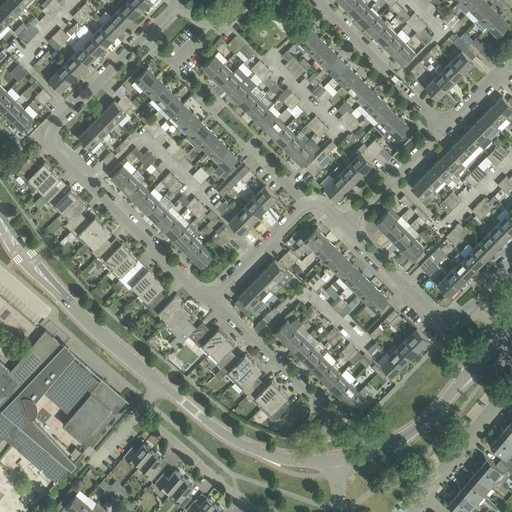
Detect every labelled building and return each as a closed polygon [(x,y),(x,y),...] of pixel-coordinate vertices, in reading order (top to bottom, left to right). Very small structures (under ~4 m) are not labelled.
[(15,15),(24,6),(18,0),(6,0),(3,3),(15,15)] [(50,2),(51,0),(45,0),(41,4),(44,7),(46,6),(54,15),(59,11),(50,2)] [(61,0),(51,0),(50,2),(59,11),(64,6),(60,2),(61,0)] [(133,19),(142,10),(132,0),(120,0),(117,3),(121,7),(133,19)] [(151,0),(150,0),(132,0),(142,10),(151,0)] [(349,10),(358,0),(340,0),(340,1),(349,10)] [(358,19),(370,7),(363,0),(358,0),(349,10),(358,19)] [(461,0),(470,8),(478,0),(461,0)] [(479,17),(491,5),(485,0),(478,0),(470,8),(479,17)] [(0,17),(6,24),(15,15),(3,3),(0,6),(0,17)] [(80,8),(89,17),(94,12),(85,3),(80,8)] [(488,26),(500,14),(491,5),(479,17),(474,22),(483,31),(488,26)] [(51,19),(54,15),(46,6),(44,7),(42,10),(51,19)] [(124,28),(133,19),(121,7),(112,16),(124,28)] [(367,27),(379,16),(370,7),(358,19),(367,27)] [(85,21),(89,17),(80,8),(76,12),(85,21)] [(446,23),(455,14),(450,10),(441,19),(446,23)] [(81,25),(85,21),(76,12),(72,16),(81,25)] [(410,25),(419,16),(415,12),(406,21),(410,25)] [(450,28),(459,19),(455,14),(446,23),(450,28)] [(497,35),(509,23),(500,14),(488,26),(497,35)] [(115,37),(124,28),(112,16),(103,25),(115,37)] [(376,36),(388,25),(379,16),(367,27),(376,36)] [(414,29),(423,20),(419,16),(410,25),(414,29)] [(450,28),(454,32),(463,23),(459,19),(450,28)] [(423,29),(427,25),(423,20),(414,29),(416,32),(414,34),(425,45),(432,38),(423,29)] [(39,31),(34,26),(30,22),(25,27),(34,36),(39,31)] [(106,46),(115,37),(103,25),(94,34),(106,46)] [(385,45),(397,33),(388,25),(376,36),(385,45)] [(31,39),(34,36),(25,27),(21,30),(31,39)] [(303,53),(308,49),(320,37),(311,28),(312,27),(311,27),(294,44),(303,53)] [(69,37),(65,33),(60,28),(56,32),(65,41),(69,37)] [(26,44),(31,39),(21,30),(17,35),(26,44)] [(61,46),(65,41),(56,32),(51,37),(61,46)] [(394,54),(406,42),(397,33),(385,45),(394,54)] [(97,55),(106,46),(94,34),(85,43),(97,55)] [(236,35),(231,40),(240,49),(245,45),(236,35)] [(467,46),(468,45),(458,36),(453,41),(462,50),(453,59),(465,71),(474,62),(472,60),(472,59),(476,55),(467,46)] [(57,50),(61,46),(51,37),(48,41),(57,50)] [(317,58),(328,46),(320,37),(308,49),(317,58)] [(97,55),(85,43),(80,38),(71,47),(76,52),(88,63),(97,55)] [(480,51),(484,47),(475,38),(471,43),(480,51)] [(406,42),(394,54),(403,63),(415,52),(406,42)] [(476,55),(480,51),(471,43),(468,45),(467,46),(476,55)] [(240,49),(240,50),(248,58),(253,53),(245,45),(240,49)] [(326,67),(337,55),(328,46),(317,58),(326,67)] [(428,53),(431,56),(437,50),(434,46),(428,53)] [(79,72),(88,63),(76,52),(67,61),(79,72)] [(425,61),(431,56),(428,53),(422,58),(425,61)] [(212,75),(224,63),(215,54),(203,66),(212,75)] [(44,55),(38,61),(41,64),(47,58),(44,55)] [(335,76),(346,64),(337,55),(326,67),(335,76)] [(289,69),(298,60),(293,56),(284,65),(289,69)] [(264,64),(260,60),(260,59),(251,68),(255,72),(264,64)] [(302,65),(306,69),(311,64),(306,59),(301,64),(298,60),(289,69),(293,74),(302,65)] [(455,80),(465,71),(453,59),(444,68),(455,80)] [(70,81),(79,72),(67,61),(59,70),(70,81)] [(410,70),(415,75),(424,66),(419,61),(410,70)] [(14,77),(23,68),(19,63),(10,72),(14,77)] [(221,84),(233,72),(224,63),(212,75),(221,84)] [(259,77),(268,68),(264,64),(255,72),(259,77)] [(344,84),(355,73),(346,64),(335,76),(344,84)] [(455,80),(444,68),(439,64),(431,73),(435,77),(447,89),(455,80)] [(297,78),(306,69),(302,65),(293,74),(297,78)] [(145,88),(157,76),(148,68),(149,67),(148,66),(135,79),(145,88)] [(230,93),(242,81),(248,75),(239,67),(233,72),(221,84),(230,93)] [(18,81),(27,72),(23,68),(14,77),(18,81)] [(264,81),(269,76),(273,72),(268,68),(259,77),(264,81)] [(61,91),(70,81),(59,70),(49,79),(61,91)] [(314,73),(308,80),(310,82),(316,76),(314,73)] [(352,93),(364,82),(355,73),(344,84),(352,93)] [(251,90),(257,84),(248,75),(242,81),(230,93),(239,102),(251,90)] [(154,97),(166,85),(157,76),(145,88),(154,97)] [(438,98),(447,89),(435,77),(426,86),(438,98)] [(315,95),(324,86),(319,82),(310,91),(315,95)] [(361,102),(373,90),(364,82),(352,93),(361,102)] [(163,106),(175,94),(166,85),(154,97),(163,106)] [(319,100),(328,91),(324,86),(315,95),(319,100)] [(283,100),(292,91),(288,87),(279,96),(283,100)] [(39,92),(48,101),(52,97),(43,88),(39,92)] [(260,99),(251,90),(239,102),(248,111),(260,99)] [(370,111),(382,99),(373,90),(361,102),(370,111)] [(0,107),(4,112),(16,100),(7,91),(0,97),(0,107)] [(287,105),(296,96),(292,91),(283,100),(287,105)] [(323,104),(328,99),(332,95),(328,91),(319,100),(323,104)] [(44,105),(48,101),(39,92),(35,96),(44,105)] [(130,107),(134,103),(125,94),(121,98),(130,107)] [(172,115),(183,103),(175,94),(163,106),(172,115)] [(511,96),(508,101),(502,95),(493,105),(505,116),(511,109),(511,96)] [(291,109),(296,104),(301,100),(296,96),(287,105),(291,109)] [(134,111),(130,107),(121,98),(117,102),(115,100),(105,109),(117,121),(122,116),(126,111),(130,115),(134,111)] [(257,120),(269,108),(260,99),(248,111),(257,120)] [(379,120),(391,108),(382,99),(370,111),(379,120)] [(13,121),(25,109),(16,100),(4,112),(13,121)] [(134,111),(138,107),(134,103),(130,107),(134,111)] [(181,124),(193,112),(183,103),(172,115),(181,124)] [(496,126),(505,116),(493,105),(484,114),(496,126)] [(266,129),(278,117),(269,108),(257,120),(266,129)] [(388,129),(400,117),(391,108),(379,120),(388,129)] [(25,109),(13,121),(22,130),(34,118),(25,109)] [(108,130),(117,121),(105,109),(96,119),(108,130)] [(343,123),(352,114),(347,109),(338,118),(343,123)] [(190,133),(202,121),(193,112),(181,124),(190,133)] [(347,128),(356,119),(352,114),(343,123),(347,128)] [(487,134),(496,126),(484,114),(475,122),(487,134)] [(143,115),(140,118),(146,123),(143,126),(147,130),(156,121),(152,117),(149,120),(143,115)] [(311,128),(320,119),(316,115),(307,124),(311,128)] [(275,138),(287,126),(278,117),(266,129),(275,138)] [(400,117),(388,129),(398,138),(409,126),(400,117)] [(100,139),(108,130),(96,119),(88,127),(100,139)] [(315,133),(324,124),(320,119),(311,128),(315,133)] [(347,128),(350,131),(351,131),(360,122),(356,119),(347,128)] [(152,135),(161,126),(156,121),(147,130),(152,135)] [(198,142),(210,130),(202,121),(190,133),(186,137),(194,146),(198,142)] [(478,144),(487,134),(475,122),(466,132),(478,144)] [(320,137),(324,133),(329,128),(324,124),(315,133),(320,137)] [(156,139),(160,134),(165,130),(161,126),(152,135),(156,139)] [(284,147),(296,135),(287,126),(275,138),(284,147)] [(90,148),(100,139),(88,127),(79,136),(78,135),(77,136),(90,148)] [(208,151),(220,139),(210,130),(198,142),(208,151)] [(469,152),(478,144),(466,132),(458,140),(469,152)] [(293,156),(305,144),(296,135),(284,147),(293,156)] [(121,143),(124,146),(130,140),(127,137),(121,143)] [(217,160),(228,148),(220,139),(208,151),(217,160)] [(379,153),(384,148),(375,139),(370,144),(379,153)] [(170,153),(179,144),(175,140),(166,149),(170,153)] [(327,154),(336,145),(332,140),(323,149),(327,154)] [(460,162),(469,152),(458,140),(448,150),(460,162)] [(119,152),(124,146),(121,143),(115,149),(119,152)] [(509,152),(505,149),(500,143),(495,148),(504,157),(509,152)] [(174,157),(183,148),(179,144),(170,153),(174,157)] [(302,165),(314,153),(305,144),(293,156),(302,165)] [(366,148),(367,147),(363,144),(359,148),(358,148),(348,157),(352,161),(364,172),(373,163),(371,161),(375,157),(366,148)] [(375,157),(379,153),(370,144),(367,147),(366,148),(375,157)] [(179,162),(184,156),(188,152),(183,148),(174,157),(179,162)] [(224,178),(230,172),(231,172),(240,163),(235,159),(238,157),(228,148),(217,160),(220,163),(215,169),(224,178)] [(500,161),(504,157),(495,148),(491,152),(500,161)] [(143,163),(152,153),(148,149),(139,159),(143,163)] [(319,163),(327,154),(323,149),(305,167),(310,172),(319,163)] [(452,170),(460,162),(448,150),(440,158),(452,170)] [(107,164),(116,155),(111,151),(102,160),(107,164)] [(496,165),(500,161),(491,152),(487,156),(496,165)] [(147,167),(151,163),(156,158),(152,153),(143,163),(147,167)] [(33,189),(36,186),(53,169),(44,161),(39,167),(29,157),(15,171),(26,182),(25,182),(33,189)] [(455,173),(452,170),(440,158),(431,168),(442,179),(443,179),(448,183),(452,187),(460,178),(455,173)] [(355,181),(364,172),(352,161),(343,169),(355,181)] [(120,186),(132,174),(121,162),(110,173),(113,175),(111,176),(120,186)] [(310,172),(314,176),(323,167),(319,163),(310,172)] [(241,179),(250,170),(245,165),(227,183),(232,187),(241,179)] [(487,174),(483,170),(478,165),(474,169),(483,178),(487,174)] [(196,179),(206,170),(201,166),(192,175),(196,179)] [(433,188),(442,179),(431,168),(422,177),(433,188)] [(46,202),(59,189),(54,184),(61,178),(53,169),(36,186),(43,194),(40,196),(46,202)] [(346,190),(355,181),(343,169),(334,178),(346,190)] [(478,183),(483,178),(474,169),(471,172),(470,174),(478,183)] [(201,184),(205,179),(210,175),(206,170),(196,179),(201,184)] [(244,183),(254,173),(250,170),(241,179),(244,183)] [(166,185),(175,176),(170,172),(161,181),(166,185)] [(10,173),(6,177),(10,181),(14,177),(10,173)] [(129,194),(141,183),(132,174),(120,186),(129,194)] [(346,190),(334,178),(330,174),(320,183),(337,199),(346,190)] [(474,187),(478,183),(470,174),(466,178),(474,187)] [(511,174),(509,178),(506,175),(501,180),(510,190),(511,187),(511,174)] [(170,190),(179,181),(175,176),(166,185),(170,190)] [(433,188),(422,177),(413,185),(412,184),(411,185),(418,192),(415,194),(421,200),(424,197),(424,198),(433,188)] [(506,193),(510,190),(501,180),(497,184),(506,193)] [(174,193),(178,190),(183,184),(179,181),(170,190),(174,193)] [(138,203),(150,192),(141,183),(129,194),(138,203)] [(224,195),(232,187),(227,183),(220,190),(224,195)] [(277,197),(276,195),(265,185),(256,194),(268,206),(277,197)] [(62,213),(79,196),(71,188),(64,194),(59,189),(46,202),(52,208),(55,205),(62,213)] [(461,200),(457,195),(452,191),(448,195),(457,204),(461,200)] [(147,212),(159,200),(150,192),(138,203),(147,212)] [(259,215),(268,206),(256,194),(247,203),(259,215)] [(409,208),(413,203),(404,194),(400,199),(409,208)] [(156,221),(174,204),(165,195),(159,200),(147,212),(156,221)] [(448,195),(446,197),(443,195),(438,200),(441,203),(444,199),(453,208),(457,204),(448,195)] [(70,231),(84,218),(79,213),(87,204),(79,196),(62,213),(69,220),(64,225),(70,231)] [(190,210),(199,201),(195,196),(186,205),(190,210)] [(494,206),(489,201),(485,197),(480,202),(489,210),(494,206)] [(449,213),(453,208),(444,199),(441,203),(440,204),(449,213)] [(226,206),(223,203),(220,200),(214,206),(220,212),(226,206)] [(194,214),(203,205),(199,201),(190,210),(194,214)] [(485,214),(489,210),(480,202),(476,206),(485,214)] [(250,224),(259,215),(247,203),(238,212),(250,224)] [(165,230),(181,215),(172,206),(174,204),(156,221),(165,230)] [(199,218),(208,209),(203,205),(194,214),(199,218)] [(419,216),(423,212),(416,206),(413,210),(419,216)] [(481,219),(485,214),(476,206),(472,210),(481,219)] [(397,220),(396,219),(399,216),(391,208),(376,222),(385,232),(397,220)] [(247,227),(250,224),(238,212),(229,221),(243,235),(249,229),(247,227)] [(425,221),(428,218),(423,212),(419,216),(425,221)] [(511,231),(511,214),(509,212),(501,220),(511,231)] [(174,239),(186,227),(190,223),(181,215),(165,230),(174,239)] [(84,243),(86,241),(103,224),(95,216),(89,223),(84,218),(70,231),(76,237),(77,236),(84,243)] [(406,229),(398,221),(397,220),(385,232),(395,241),(406,229)] [(503,241),(511,232),(511,231),(501,220),(491,230),(503,241)] [(468,232),(463,227),(459,223),(454,227),(463,236),(468,232)] [(97,257),(110,244),(105,239),(112,232),(103,224),(86,241),(94,249),(91,251),(97,257)] [(231,239),(236,234),(226,225),(222,230),(231,239)] [(314,249),(326,237),(317,228),(318,227),(317,226),(313,231),(310,228),(301,237),(314,249)] [(183,248),(195,236),(186,227),(174,239),(183,248)] [(459,241),(463,236),(454,227),(450,231),(459,241)] [(415,238),(408,231),(406,229),(395,241),(403,250),(415,238)] [(227,243),(231,239),(222,230),(218,234),(227,243)] [(494,251),(503,241),(491,230),(482,239),(494,251)] [(455,245),(459,241),(450,231),(446,236),(455,245)] [(59,241),(55,236),(51,240),(55,245),(59,241)] [(192,257),(204,245),(195,236),(183,248),(192,257)] [(322,257),(334,245),(326,237),(314,249),(322,257)] [(424,247),(418,241),(415,238),(403,250),(417,263),(426,254),(422,249),(424,247)] [(486,259),(494,251),(482,239),(474,247),(486,259)] [(111,270),(130,251),(122,242),(115,249),(110,244),(97,257),(103,262),(111,270)] [(204,245),(192,257),(202,266),(213,254),(204,245)] [(331,266),(343,254),(334,245),(322,257),(331,266)] [(476,269),(486,259),(474,247),(464,257),(476,269)] [(286,253),(295,262),(299,257),(290,248),(286,253)] [(123,284),(137,270),(131,265),(138,259),(130,251),(111,270),(118,277),(117,278),(119,280),(123,284)] [(440,260),(437,257),(433,252),(428,257),(436,263),(440,260)] [(290,266),(295,262),(286,253),(281,257),(290,266)] [(341,275),(353,264),(343,254),(331,266),(341,275)] [(286,270),(290,266),(281,257),(277,261),(275,259),(266,268),(278,280),(284,286),(293,276),(288,271),(287,271),(286,270)] [(439,266),(436,263),(428,257),(420,266),(424,270),(430,275),(439,266)] [(467,278),(476,269),(464,257),(456,266),(467,278)] [(92,262),(86,269),(90,273),(96,267),(92,262)] [(350,284),(361,272),(353,264),(341,275),(350,284)] [(297,265),(293,268),(300,275),(304,272),(297,265)] [(458,287),(467,278),(456,266),(446,275),(458,287)] [(269,289),(278,280),(266,268),(257,277),(269,289)] [(140,294),(156,277),(148,269),(142,275),(137,270),(123,284),(129,289),(132,286),(140,294)] [(359,293),(370,281),(361,272),(350,284),(359,293)] [(312,286),(321,277),(316,273),(307,282),(312,286)] [(450,295),(458,287),(446,275),(438,284),(450,295)] [(150,310),(163,297),(158,292),(165,285),(156,277),(140,294),(137,297),(144,304),(150,310)] [(260,298),(269,289),(257,277),(248,286),(260,298)] [(316,291),(325,281),(321,277),(312,286),(316,291)] [(368,302),(380,291),(370,281),(359,293),(368,302)] [(238,294),(240,297),(235,302),(245,313),(260,298),(248,286),(243,291),(242,290),(238,294)] [(387,301),(389,299),(380,291),(368,302),(377,311),(382,315),(391,306),(387,301)] [(166,320),(183,303),(175,295),(168,302),(163,297),(150,310),(156,315),(159,312),(166,320)] [(334,308),(343,300),(339,295),(330,304),(334,308)] [(285,305),(291,299),(287,296),(282,302),(285,305)] [(339,313),(347,304),(343,300),(334,308),(339,313)] [(279,311),(285,305),(282,302),(276,308),(279,311)] [(185,318),(191,311),(183,303),(166,320),(174,328),(171,330),(176,336),(170,342),(172,344),(166,350),(169,354),(189,336),(195,329),(185,318)] [(343,317),(347,312),(352,308),(347,304),(339,313),(343,317)] [(307,318),(316,309),(312,305),(303,314),(307,318)] [(267,323),(276,314),(271,309),(262,318),(267,323)] [(311,322),(315,319),(320,313),(316,309),(307,318),(311,322)] [(390,322),(398,313),(394,309),(385,318),(390,322)] [(393,326),(402,318),(398,313),(390,322),(393,326)] [(302,323),(297,318),(290,322),(284,317),(275,326),(278,329),(275,331),(284,341),(296,329),(302,323)] [(208,355),(227,335),(219,327),(212,334),(202,323),(203,322),(202,322),(195,329),(189,336),(194,341),(194,342),(200,348),(208,355)] [(369,334),(374,339),(383,330),(378,325),(369,334)] [(329,340),(338,331),(334,327),(325,336),(329,340)] [(429,339),(423,334),(417,327),(408,337),(420,349),(429,339)] [(45,329),(11,370),(0,360),(0,441),(7,434),(14,439),(20,447),(18,449),(57,482),(75,461),(33,416),(35,415),(37,412),(38,409),(38,405),(38,402),(36,400),(43,391),(71,414),(63,424),(88,445),(95,437),(127,400),(128,401),(129,401),(121,394),(119,396),(108,387),(110,384),(102,378),(100,381),(62,348),(64,345),(45,329)] [(293,350),(305,338),(296,329),(284,341),(293,350)] [(334,345),(339,339),(343,336),(338,331),(329,340),(334,345)] [(215,374),(234,355),(229,350),(235,344),(227,335),(208,355),(215,363),(209,369),(215,374)] [(411,358),(420,349),(408,337),(399,346),(411,358)] [(302,359),(314,347),(305,338),(293,350),(302,359)] [(345,356),(354,347),(350,342),(341,351),(345,356)] [(367,351),(370,354),(376,348),(373,345),(367,351)] [(402,366),(411,358),(399,346),(390,355),(402,366)] [(311,368),(323,356),(314,347),(302,359),(311,368)] [(349,360),(358,351),(354,347),(345,356),(349,360)] [(354,364),(363,355),(358,351),(349,360),(354,364)] [(237,379),(254,362),(245,354),(239,360),(234,355),(215,374),(220,379),(226,373),(227,374),(227,373),(229,376),(230,374),(235,380),(237,379)] [(392,376),(402,366),(390,355),(381,364),(392,376)] [(320,376),(332,365),(323,356),(311,368),(320,376)] [(247,395),(260,382),(255,377),(262,370),(254,362),(237,379),(244,386),(241,389),(247,395)] [(377,372),(380,369),(375,364),(372,367),(377,372)] [(329,385),(341,373),(332,365),(320,376),(329,385)] [(383,379),(387,376),(380,369),(377,372),(383,379)] [(338,394),(350,382),(341,373),(329,385),(338,394)] [(264,405),(280,388),(272,380),(265,387),(260,382),(247,395),(253,400),(256,397),(264,405)] [(359,391),(350,382),(338,394),(347,403),(359,391)] [(356,412),(368,400),(373,395),(364,386),(359,391),(347,403),(356,412)] [(267,414),(268,415),(274,421),(288,407),(287,408),(282,403),(288,396),(280,388),(264,405),(270,411),(267,414)] [(244,411),(239,406),(235,410),(240,415),(244,411)] [(511,435),(504,429),(500,434),(496,430),(493,433),(511,449),(511,435)] [(511,449),(493,433),(491,436),(495,440),(491,444),(486,440),(504,455),(500,460),(509,468),(511,465),(511,462),(507,458),(511,452),(511,449)] [(141,465),(153,450),(144,443),(137,451),(132,446),(124,456),(129,461),(132,457),(140,464),(141,465)] [(152,480),(154,478),(160,471),(155,466),(162,458),(153,450),(141,465),(140,464),(138,468),(152,480)] [(509,468),(500,460),(496,464),(483,453),(482,454),(487,458),(483,463),(479,459),(477,462),(500,481),(502,484),(509,476),(505,473),(509,468)] [(498,483),(500,481),(477,462),(474,464),(479,468),(474,473),(490,487),(496,481),(498,483)] [(172,492),(184,477),(175,470),(169,478),(163,473),(155,483),(170,495),(173,492),(172,492)] [(485,493),(490,487),(474,473),(470,478),(466,474),(464,477),(487,497),(488,495),(485,493)] [(184,507),(185,505),(192,497),(187,493),(193,485),(184,477),(172,492),(173,492),(181,499),(178,503),(184,507)] [(481,504),(487,497),(464,477),(461,480),(466,483),(461,488),(477,502),(478,501),(481,504)] [(119,491),(123,486),(115,480),(111,485),(119,491)] [(123,486),(119,491),(126,498),(130,493),(123,486)] [(472,508),(477,502),(461,488),(457,493),(453,489),(451,492),(473,511),(475,510),(472,508)] [(470,511),(473,511),(451,492),(448,495),(453,499),(449,503),(444,499),(443,499),(458,511),(468,511),(470,511)] [(75,511),(84,501),(83,500),(76,494),(64,507),(69,511),(75,511)] [(96,511),(102,506),(98,502),(97,503),(89,496),(84,501),(75,511),(96,511)] [(209,511),(216,504),(207,496),(200,504),(195,500),(187,510),(189,511),(209,511)] [(497,510),(500,508),(487,497),(485,499),(497,510)]
